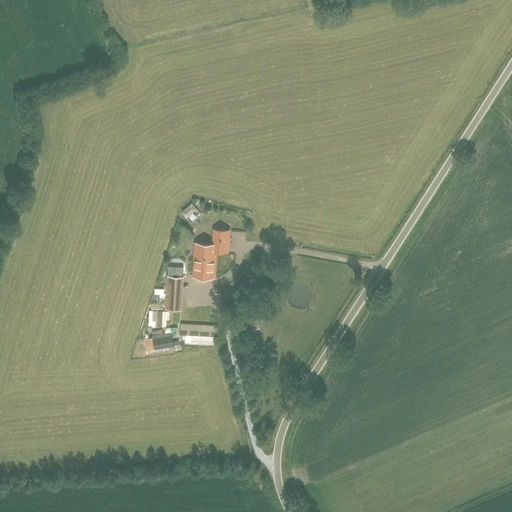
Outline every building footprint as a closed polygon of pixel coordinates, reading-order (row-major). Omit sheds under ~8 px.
[(192,204),(182,212),(186,217),(196,208),(192,204)] [(213,244),(195,243),(193,276),(214,277),(216,251),(228,252),(229,230),(214,229),(213,244)] [(186,275),(186,267),(170,266),(170,275),(186,275)] [(179,309),(181,278),(168,277),(166,308),(179,309)] [(248,332),(260,329),(257,316),(245,319),(248,332)] [(180,336),(190,336),(190,344),(212,345),(213,337),(217,337),(218,322),(181,321),(180,336)] [(152,335),(152,338),(145,339),(147,353),(174,349),(174,346),(178,345),(177,341),(173,342),(172,332),(152,335)]
